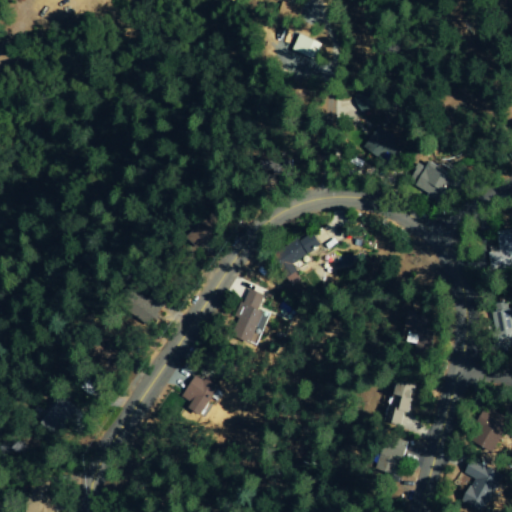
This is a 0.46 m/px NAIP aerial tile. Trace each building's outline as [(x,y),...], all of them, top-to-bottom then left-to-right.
[(400,142),(382,126),(364,145),(382,161),(400,142)] [(454,174),(429,164),(418,190),(443,201),(454,174)] [(499,231),(500,256),(511,255),(511,241),(511,242),(511,231),(499,231)] [(287,265),(323,249),(317,236),(281,252),(287,265)] [(234,336),(252,343),(259,327),(265,330),(272,315),(259,310),(265,296),(249,289),(237,318),(241,319),(234,336)] [(151,329),(165,314),(148,299),(135,314),(151,329)] [(434,315),(411,309),(407,324),(413,326),(409,341),(420,344),(422,334),(429,336),(434,315)] [(181,401),(206,413),(220,384),(205,377),(203,380),(193,375),(181,401)] [(416,384),(399,379),(388,421),(405,426),(416,384)] [(42,418),(59,432),(80,410),(63,395),(42,418)] [(480,444),(497,452),(511,420),(493,412),(480,444)] [(380,470),(387,472),(385,480),(397,482),(405,446),(386,442),(380,470)] [(465,473),(475,479),(463,501),(484,511),(485,511),(505,475),(473,458),(465,473)] [(32,511),(62,511),(62,503),(32,504),(32,511)]
